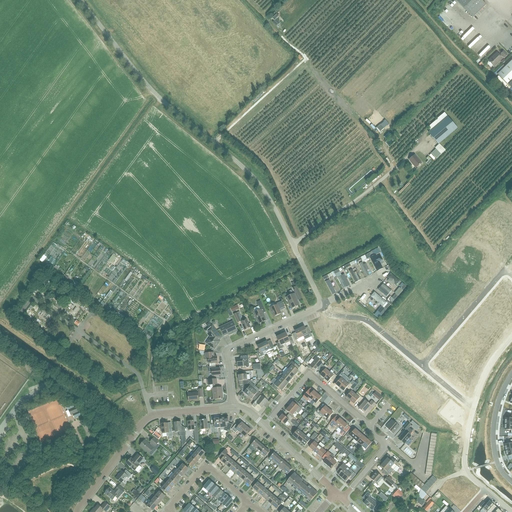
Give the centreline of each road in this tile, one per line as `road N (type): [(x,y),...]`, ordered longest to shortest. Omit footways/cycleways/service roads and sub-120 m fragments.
road 1 (unclassified): [(274,207),(245,169),(148,88),(79,0)]
road 2 (residential): [(0,430),(23,400),(59,386),(131,436)]
road 3 (residential): [(232,406),(228,351),(321,305)]
road 4 (residential): [(263,424),(311,376),(371,426)]
road 5 (residential): [(511,275),(501,273),(421,365)]
road 6 (residential): [(421,365),(370,323),(321,305)]
